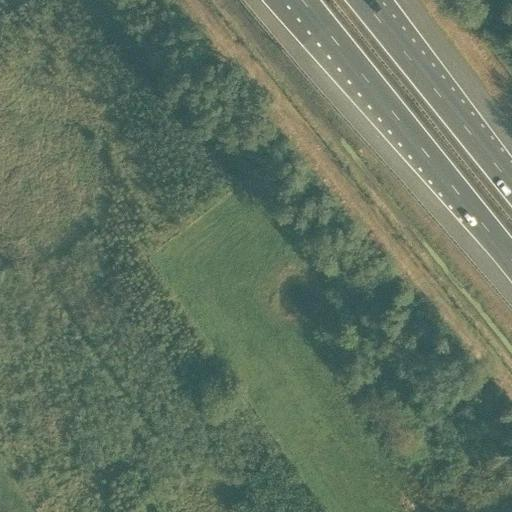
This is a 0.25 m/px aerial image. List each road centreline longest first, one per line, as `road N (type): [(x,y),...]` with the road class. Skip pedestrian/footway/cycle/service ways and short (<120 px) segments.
road 1 (motorway): [(301,0),(511,261)]
road 2 (motorway): [(511,187),(361,0)]
